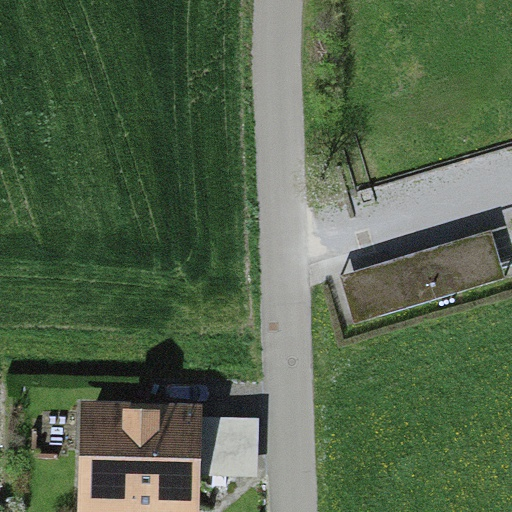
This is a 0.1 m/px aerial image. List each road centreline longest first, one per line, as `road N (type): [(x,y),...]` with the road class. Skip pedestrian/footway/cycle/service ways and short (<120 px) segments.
road 1 (residential): [(282,0),(296,511)]
road 2 (track): [(256,361),(0,354)]
